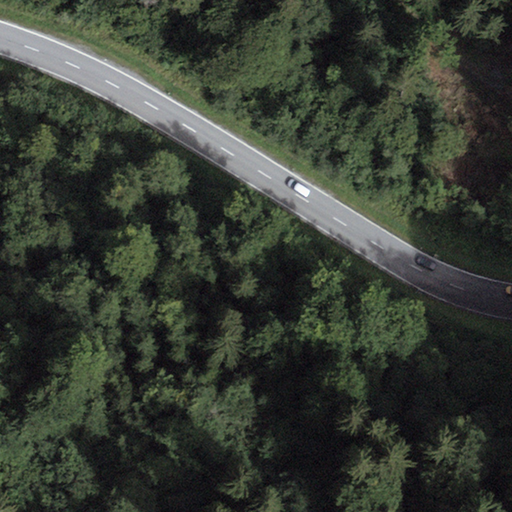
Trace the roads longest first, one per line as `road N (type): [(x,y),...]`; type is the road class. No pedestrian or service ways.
road 1 (tertiary): [(0,43),(142,111),(253,181),(380,287),(454,316),(511,315)]
road 2 (track): [(392,0),(481,74),(511,89)]
